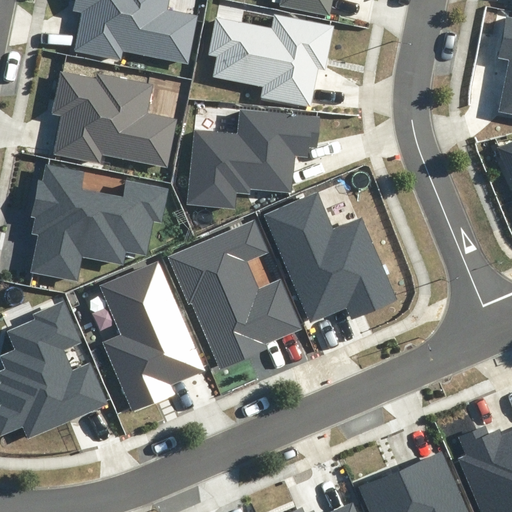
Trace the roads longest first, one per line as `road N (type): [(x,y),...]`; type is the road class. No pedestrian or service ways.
road 1 (residential): [(0,499),(83,502),(140,486),(494,337)]
road 2 (residential): [(494,337),(412,120),(436,0)]
